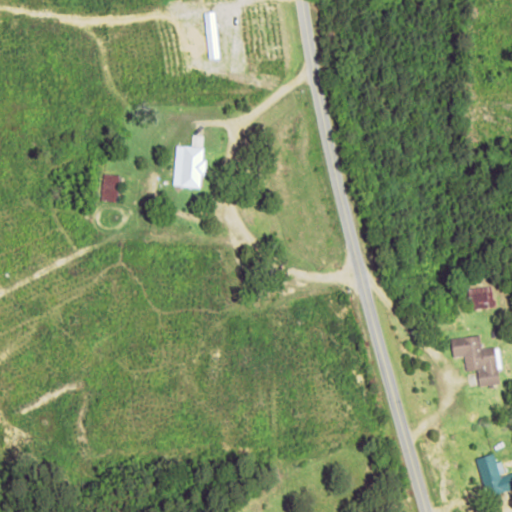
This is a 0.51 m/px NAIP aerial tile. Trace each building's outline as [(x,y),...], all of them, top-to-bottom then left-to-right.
[(175,145),(172,185),(199,187),(200,175),(202,175),(204,135),(191,134),(191,146),(175,145)] [(101,200),(116,201),(117,174),(102,173),(101,200)] [(470,295),(473,309),(494,305),(491,290),(470,295)] [(452,357),(463,356),(465,370),(477,369),(479,386),(499,384),(497,368),(501,368),(498,346),(480,348),(479,334),(450,338),(452,357)] [(511,488),(511,483),(509,474),(504,475),(500,461),(495,462),(493,453),(477,458),(488,496),(511,488)]
